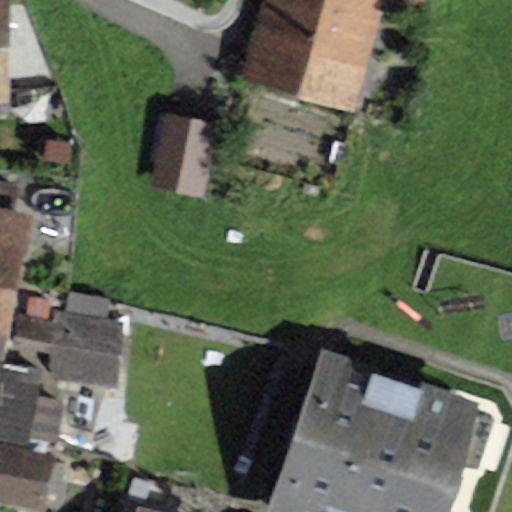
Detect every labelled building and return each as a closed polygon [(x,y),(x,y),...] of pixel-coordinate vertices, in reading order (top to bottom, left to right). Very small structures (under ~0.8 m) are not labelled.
[(268,0),(261,24),(274,28),(262,70),(340,91),(342,81),(355,84),(377,3),(416,14),(419,0),(268,0)] [(197,188),(210,128),(170,120),(157,179),(197,188)] [(0,276),(15,186),(0,183),(0,276)] [(64,323),(58,368),(105,373),(109,329),(64,323)] [(0,360),(0,421),(27,427),(26,434),(53,438),(59,400),(34,396),(38,366),(0,360)] [(329,361),(278,511),(440,511),(441,511),(455,484),(458,450),(453,449),(467,407),(329,361)] [(26,434),(27,427),(0,421),(0,491),(37,499),(44,461),(22,457),(26,434)]
